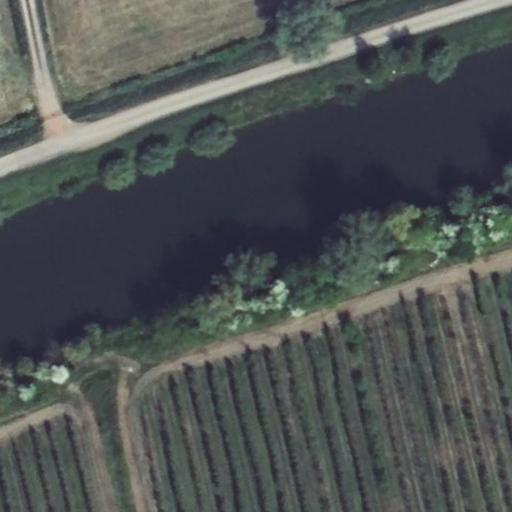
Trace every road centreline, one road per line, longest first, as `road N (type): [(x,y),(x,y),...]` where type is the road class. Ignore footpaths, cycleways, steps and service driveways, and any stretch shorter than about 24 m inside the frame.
road 1 (track): [(151,511),(130,422),(134,397),(154,373),(511,258)]
road 2 (track): [(64,143),(27,0)]
